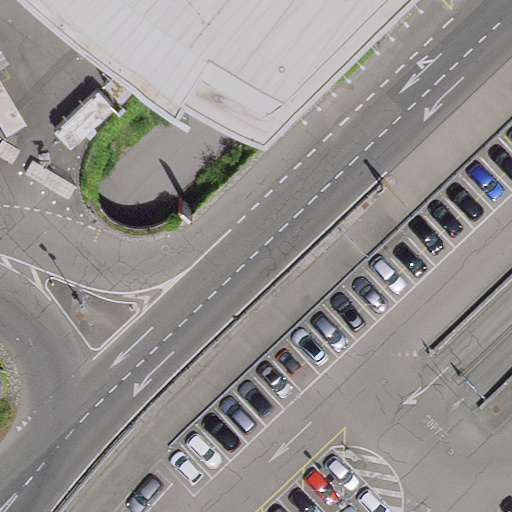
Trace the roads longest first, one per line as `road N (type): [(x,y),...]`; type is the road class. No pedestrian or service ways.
road 1 (primary): [(286,213),(62,443)]
road 2 (primary): [(511,12),(286,213)]
road 3 (unclassified): [(286,213),(197,253),(146,263),(0,257)]
road 4 (unclassified): [(0,265),(30,305),(52,358),(62,443)]
